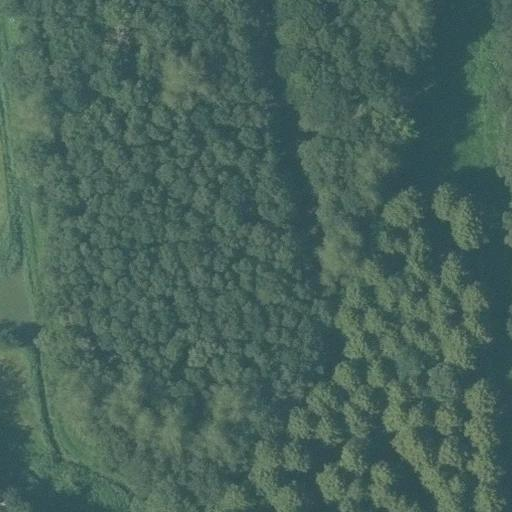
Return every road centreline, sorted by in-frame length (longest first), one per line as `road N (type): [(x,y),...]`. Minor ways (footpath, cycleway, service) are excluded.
road 1 (track): [(435,511),(335,313),(264,0)]
road 2 (track): [(322,511),(324,468),(338,456),(376,448),(401,457)]
